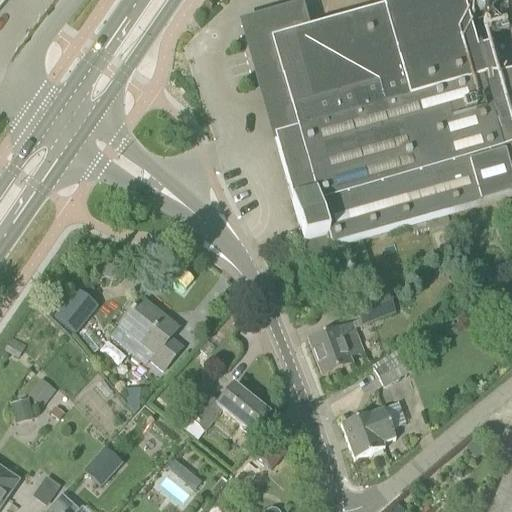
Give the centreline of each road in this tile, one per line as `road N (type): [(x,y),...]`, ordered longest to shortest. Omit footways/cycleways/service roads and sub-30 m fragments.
road 1 (tertiary): [(332,511),(314,430),(263,299),(205,223)]
road 2 (unclassified): [(358,511),(511,391)]
road 3 (tertiary): [(65,152),(205,223)]
road 4 (tertiary): [(205,223),(94,113)]
road 5 (residential): [(55,115),(22,81),(72,0)]
road 6 (primary): [(135,0),(55,115)]
road 7 (primary): [(94,113),(175,0)]
